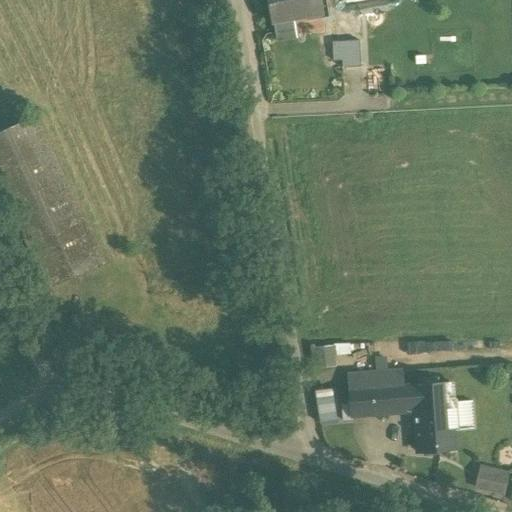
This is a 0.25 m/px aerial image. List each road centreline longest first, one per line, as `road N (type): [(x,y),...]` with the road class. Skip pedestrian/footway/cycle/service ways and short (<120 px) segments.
road 1 (unclassified): [(236,0),(313,463)]
road 2 (unclassified): [(313,463),(92,393),(65,392),(0,420)]
road 3 (unclassified): [(485,511),(313,463)]
road 4 (track): [(511,98),(387,105)]
